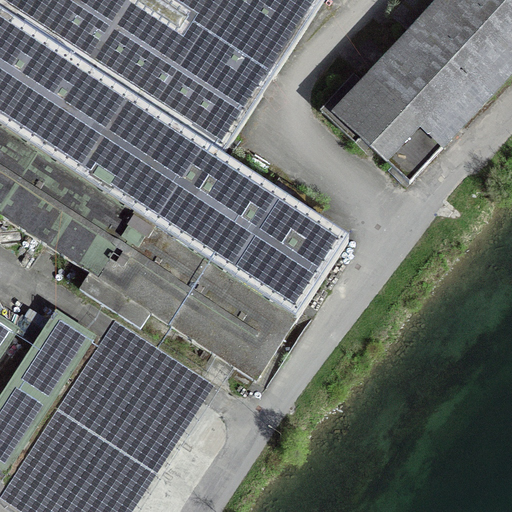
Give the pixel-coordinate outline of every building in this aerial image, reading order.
[(0,0),(0,219),(88,277),(78,292),(116,316),(126,301),(254,385),(347,244),(311,221),(319,208),(277,181),(269,194),(220,162),(324,0),(0,0)] [(408,186),(511,73),(511,0),(410,0),(392,20),(410,37),(362,88),(352,80),(320,114),(352,144),(357,138),(408,186)] [(431,195),(443,206),(463,185),(451,173),(431,195)] [(5,473),(92,340),(55,315),(0,400),(0,471),(5,475),(5,473)] [(0,321),(0,355),(15,332),(0,321)]
